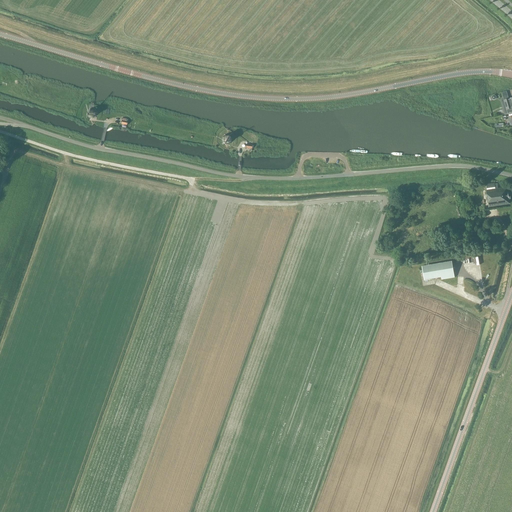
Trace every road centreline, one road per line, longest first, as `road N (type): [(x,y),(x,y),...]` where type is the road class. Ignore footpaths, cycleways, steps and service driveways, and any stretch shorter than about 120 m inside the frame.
road 1 (secondary): [(511,74),(454,74),(329,97),(258,97),(186,87),(0,34)]
road 2 (unclassified): [(0,117),(99,148),(238,176),(443,166),(511,176)]
road 3 (tertiary): [(433,511),(511,294)]
road 4 (track): [(0,131),(191,185)]
